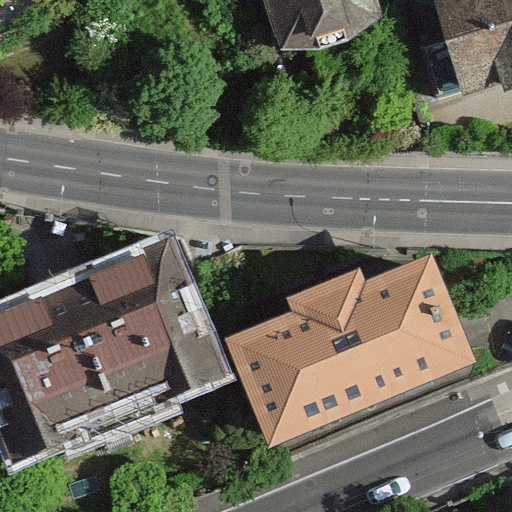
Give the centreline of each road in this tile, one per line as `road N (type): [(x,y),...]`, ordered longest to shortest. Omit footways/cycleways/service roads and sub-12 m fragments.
road 1 (motorway): [(511,163),(0,351)]
road 2 (tertiary): [(0,157),(205,188),(511,204)]
road 3 (secondary): [(511,425),(298,511)]
road 4 (motorway): [(343,511),(511,449)]
